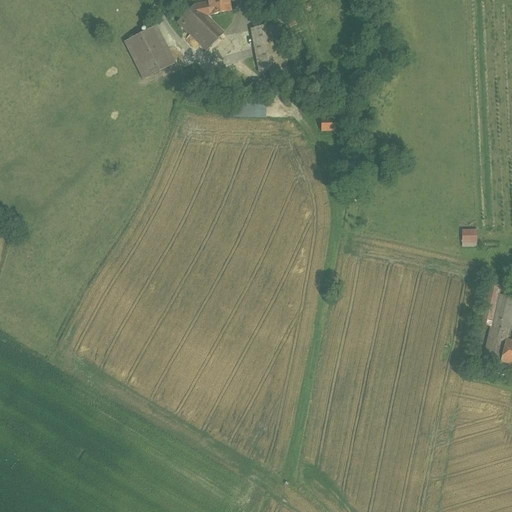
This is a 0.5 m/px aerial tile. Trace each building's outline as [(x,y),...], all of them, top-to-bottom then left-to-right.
[(207,0),(208,3),(194,6),(205,16),(206,16),(230,12),(227,0),(207,0)] [(223,34),(206,16),(194,6),(177,23),(206,51),(223,34)] [(176,64),(157,26),(124,43),(143,80),(176,64)] [(273,26),(251,30),(259,73),(281,69),(273,26)] [(240,118),(270,118),(270,104),(240,103),(240,118)] [(324,131),(342,132),(342,124),(324,123),(324,131)] [(477,230),(462,230),(462,244),(477,243),(477,230)] [(500,295),(503,282),(488,279),(477,325),(490,327),(498,294),(500,295)] [(511,341),(506,340),(511,315),(511,297),(500,295),(498,294),(490,327),(483,358),(511,365),(511,341)]
